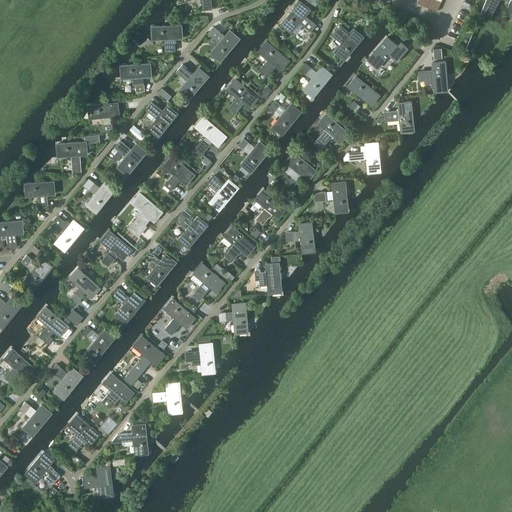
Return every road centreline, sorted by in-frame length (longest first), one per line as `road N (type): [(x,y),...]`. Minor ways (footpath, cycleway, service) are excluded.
road 1 (residential): [(446,25),(75,478)]
road 2 (residential): [(335,0),(310,48),(0,426)]
road 3 (residential): [(258,0),(209,21),(0,277)]
